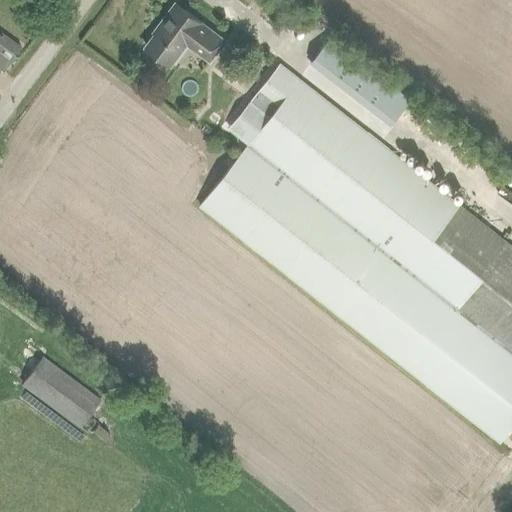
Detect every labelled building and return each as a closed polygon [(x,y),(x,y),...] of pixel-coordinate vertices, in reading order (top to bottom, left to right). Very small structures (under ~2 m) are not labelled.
[(171,64),(186,43),(211,61),(225,41),(202,23),(176,4),(158,28),(161,30),(148,47),(171,64)] [(0,70),(1,71),(11,59),(12,60),(21,48),(0,31),(0,70)] [(317,64),(368,97),(373,90),(388,99),(400,80),(334,38),(317,64)] [(237,163),(203,207),(502,441),(503,440),(511,428),(511,243),(284,66),(260,98),(278,111),(237,163)] [(23,384),(80,427),(100,401),(43,358),(23,384)]
